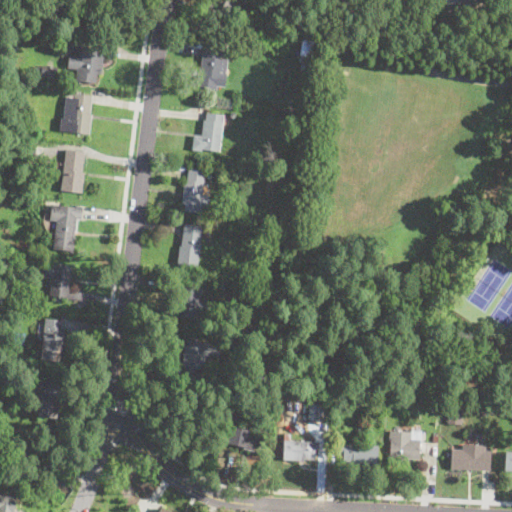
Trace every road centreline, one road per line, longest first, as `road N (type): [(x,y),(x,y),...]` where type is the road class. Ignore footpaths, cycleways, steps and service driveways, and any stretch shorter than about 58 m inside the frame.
road 1 (residential): [(76,511),(102,450),(128,425),(119,357),(169,0)]
road 2 (residential): [(422,511),(223,498),(172,474),(128,425)]
